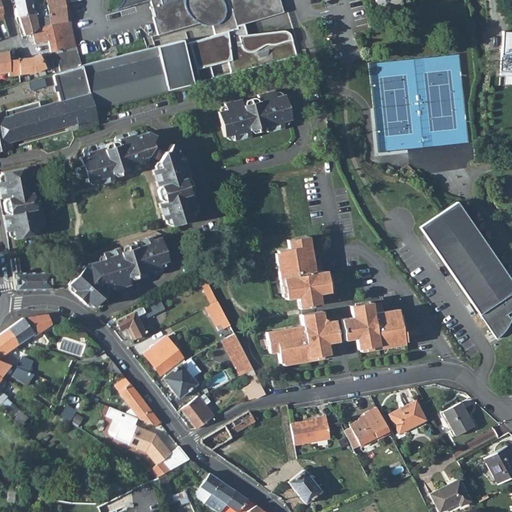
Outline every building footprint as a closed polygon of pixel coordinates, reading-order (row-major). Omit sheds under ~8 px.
[(9,0),(15,16),(18,15),(34,11),(39,28),(50,25),(48,14),(42,15),(39,3),(36,3),(35,0),(9,0)] [(32,33),(35,44),(39,43),(48,41),(50,51),(75,46),(70,25),(68,0),(45,0),(48,14),(50,25),(39,28),(32,33)] [(188,43),(198,82),(295,55),(289,35),(287,32),(284,31),(246,36),(242,24),(283,12),(279,0),(122,0),(122,1),(121,4),(119,7),(117,8),(114,10),(112,11),(110,11),(110,13),(150,1),(154,16),(152,17),(157,35),(198,23),(199,23),(202,24),(206,25),(208,25),(212,25),(214,35),(188,43)] [(18,15),(25,34),(32,33),(39,28),(34,11),(18,15)] [(511,31),(502,31),(499,72),(511,72),(511,31)] [(38,102),(0,113),(0,150),(11,147),(10,142),(66,125),(68,131),(97,122),(94,108),(193,83),(183,45),(183,41),(81,66),(65,71),(54,73),(52,74),(55,85),(52,86),(54,92),(57,91),(59,101),(39,107),(38,102)] [(188,43),(183,45),(193,83),(198,82),(188,43)] [(50,51),(54,73),(65,71),(81,66),(75,46),(50,51)] [(0,52),(0,73),(9,71),(10,76),(19,75),(17,59),(8,60),(7,51),(0,52)] [(31,57),(17,59),(19,75),(35,72),(46,68),(39,54),(31,57)] [(217,112),(223,137),(232,134),(234,141),(251,136),(249,130),(265,126),(266,132),(283,128),(281,121),(290,119),(283,94),(275,96),(273,90),(248,97),(250,103),(242,105),(240,99),(224,104),(225,110),(217,112)] [(84,155),(78,157),(81,165),(76,166),(74,169),(77,177),(79,178),(84,177),(86,182),(94,179),(95,182),(111,177),(110,173),(127,168),(143,163),(141,158),(147,156),(152,146),(151,142),(155,135),(148,131),(138,134),(137,132),(134,131),(128,133),(129,135),(123,136),(122,134),(115,136),(115,139),(116,143),(106,147),(105,143),(102,142),(96,144),(97,148),(91,150),(90,146),(83,148),(83,150),(84,155)] [(43,138),(45,144),(48,146),(51,147),(61,144),(63,143),(65,141),(65,137),(64,132),(43,138)] [(168,218),(170,226),(195,219),(193,213),(198,211),(200,209),(198,203),(194,204),(192,198),(196,197),(194,190),(191,189),(188,190),(185,179),(189,178),(192,176),(189,170),(187,170),(185,164),(187,164),(185,157),(183,156),(180,157),(177,147),(170,143),(167,150),(163,151),(158,161),(160,167),(154,169),(159,184),(163,201),(160,202),(165,219),(168,218)] [(11,231),(13,239),(39,234),(38,225),(44,224),(42,212),(35,213),(34,209),(31,191),(30,186),(36,185),(34,174),(27,175),(25,166),(0,171),(0,175),(1,181),(0,180),(0,187),(2,197),(4,197),(8,214),(6,215),(9,231),(11,231)] [(438,214),(419,227),(496,338),(498,337),(500,335),(501,335),(502,333),(503,332),(503,333),(506,329),(506,328),(508,326),(508,325),(509,323),(509,322),(510,320),(510,319),(511,317),(511,315),(508,317),(506,314),(511,309),(511,291),(511,292),(511,291),(511,283),(456,201),(438,214)] [(157,203),(162,220),(165,219),(160,202),(157,203)] [(106,292),(105,289),(112,287),(113,290),(129,285),(126,276),(139,272),(141,276),(144,278),(150,277),(149,273),(154,271),(155,274),(162,273),(163,270),(161,262),(167,261),(159,236),(150,239),(134,244),(135,246),(118,251),(118,250),(102,255),(103,258),(87,263),(85,267),(83,265),(66,284),(72,289),(85,301),(92,307),(106,292)] [(133,241),(134,244),(150,239),(149,236),(133,241)] [(274,253),(282,297),(284,297),(285,300),(296,298),(298,308),(317,305),(315,294),(315,291),(328,289),(325,270),(323,270),(321,260),(312,262),(308,236),(286,240),(288,248),(276,250),(276,253),(274,253)] [(10,258),(13,289),(50,288),(48,270),(20,272),(18,257),(10,258)] [(196,278),(210,304),(217,301),(203,275),(196,278)] [(70,292),(83,303),(85,301),(72,289),(70,292)] [(115,320),(120,329),(126,327),(132,338),(144,332),(145,333),(153,328),(147,317),(164,308),(159,298),(150,302),(132,311),(115,320)] [(205,307),(217,331),(229,325),(217,301),(210,304),(205,307)] [(340,321),(343,340),(354,338),(356,349),(360,349),(360,351),(403,344),(403,341),(406,341),(402,319),(399,319),(397,308),(383,311),(382,302),(370,304),(370,302),(352,305),(354,316),(354,319),(340,321)] [(318,311),(320,322),(327,320),(322,317),(321,310),(318,311)] [(265,331),(268,353),(277,352),(279,363),(282,362),(282,365),(326,358),(326,355),(328,354),(327,343),(337,341),(334,322),(320,325),(320,322),(318,311),(299,314),(301,325),(265,331)] [(59,329),(72,321),(53,312),(51,313),(58,326),(59,329)] [(34,336),(51,324),(46,313),(22,318),(8,328),(18,344),(32,333),(34,336)] [(55,327),(58,326),(51,313),(46,313),(51,324),(55,327)] [(73,329),(82,338),(86,334),(77,325),(73,329)] [(0,356),(4,353),(18,344),(8,328),(0,333),(0,356)] [(223,334),(225,338),(233,333),(231,330),(223,334)] [(235,378),(239,376),(243,374),(252,369),(233,333),(225,338),(220,340),(237,373),(233,375),(235,378)] [(143,353),(159,374),(182,357),(165,336),(143,353)] [(45,352),(46,348),(31,344),(27,347),(45,352)] [(0,359),(10,364),(13,360),(4,353),(0,356),(0,359)] [(31,373),(32,370),(29,368),(32,361),(21,356),(15,367),(31,373)] [(0,376),(5,371),(10,364),(0,359),(0,376)] [(184,370),(185,369),(191,377),(199,371),(190,359),(180,363),(180,364),(184,370)] [(123,378),(124,377),(111,360),(104,370),(123,378)] [(15,367),(10,364),(5,371),(9,374),(15,367)] [(172,390),(177,397),(195,383),(191,377),(185,369),(184,370),(180,364),(162,377),(167,384),(167,385),(171,391),(172,390)] [(26,385),(33,374),(31,373),(15,367),(9,374),(26,385)] [(242,388),(249,400),(256,398),(265,394),(262,388),(252,369),(243,374),(249,385),(242,388)] [(154,425),(158,421),(124,377),(123,378),(113,386),(129,407),(137,417),(135,418),(154,425)] [(198,397),(205,406),(209,401),(204,394),(198,397)] [(180,408),(195,428),(212,415),(205,406),(198,397),(197,396),(180,408)] [(20,425),(27,418),(4,398),(0,402),(0,404),(4,409),(3,410),(20,425)] [(387,414),(398,433),(424,419),(414,400),(387,414)] [(442,411),(455,436),(473,426),(460,402),(442,411)] [(74,413),(76,410),(66,403),(59,415),(69,421),(70,420),(74,413)] [(123,412),(109,407),(105,415),(112,418),(120,422),(114,437),(113,437),(128,443),(127,444),(144,452),(156,464),(146,471),(155,477),(157,477),(165,472),(170,469),(188,459),(178,446),(169,453),(153,434),(132,425),(135,418),(123,412)] [(123,412),(135,418),(137,417),(129,407),(123,412)] [(348,424),(359,446),(388,431),(375,407),(363,413),(363,414),(366,419),(361,422),(359,418),(348,424)] [(248,410),(254,420),(259,416),(255,409),(248,410)] [(231,437),(230,435),(254,421),(254,420),(248,410),(224,424),(200,438),(200,442),(210,450),(231,437)] [(74,413),(70,420),(78,425),(82,418),(74,413)] [(290,423),(293,444),(329,439),(326,416),(316,418),(317,419),(290,423)] [(120,422),(112,418),(107,430),(107,433),(109,435),(114,437),(120,422)] [(492,443),(494,450),(505,446),(503,440),(492,443)] [(483,458),(496,484),(511,475),(511,457),(506,446),(483,458)] [(287,481),(304,503),(320,491),(303,469),(287,481)] [(164,498),(172,495),(165,472),(157,477),(164,498)] [(218,511),(221,509),(234,491),(208,473),(204,479),(199,487),(209,494),(203,503),(202,503),(215,511),(218,511)] [(428,493),(437,511),(458,502),(459,505),(469,501),(458,479),(428,493)] [(196,498),(203,503),(209,494),(199,487),(195,492),(196,498)] [(130,490),(98,506),(101,511),(113,511),(136,502),(130,490)] [(165,504),(187,496),(185,490),(172,495),(164,498),(165,504)] [(221,509),(224,511),(243,511),(255,505),(234,491),(221,509)]
